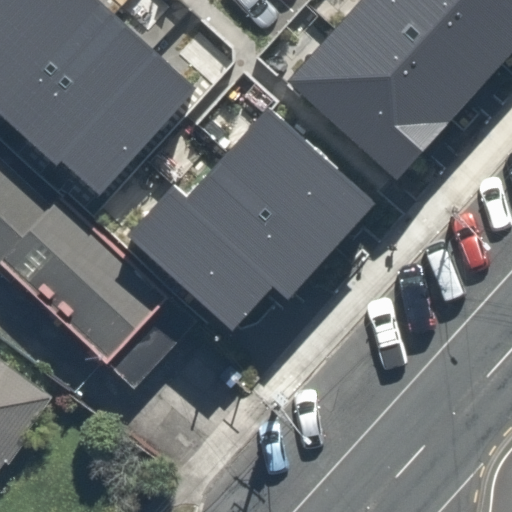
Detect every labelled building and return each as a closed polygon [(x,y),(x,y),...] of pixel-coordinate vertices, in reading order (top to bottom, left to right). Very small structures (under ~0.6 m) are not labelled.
[(0,111),(13,123),(114,14),(98,0),(52,0),(0,56),(0,111)] [(0,0),(0,56),(52,0),(0,0)] [(445,124),(490,75),(406,0),(363,0),(338,29),(445,124)] [(406,0),(490,75),(511,51),(511,4),(507,0),(406,0)] [(60,157),(156,52),(114,14),(13,123),(55,162),(60,157)] [(397,178),(445,124),(338,29),(290,82),(397,178)] [(156,52),(60,157),(99,192),(195,86),(156,52)] [(372,204),(268,109),(228,152),(332,247),(372,204)] [(0,146),(0,266),(108,361),(165,298),(0,146)] [(332,247),(228,152),(184,200),(275,284),(288,295),(332,247)] [(233,330),(275,284),(184,200),(171,189),(128,235),(233,330)] [(0,458),(52,380),(0,345),(0,458)]
